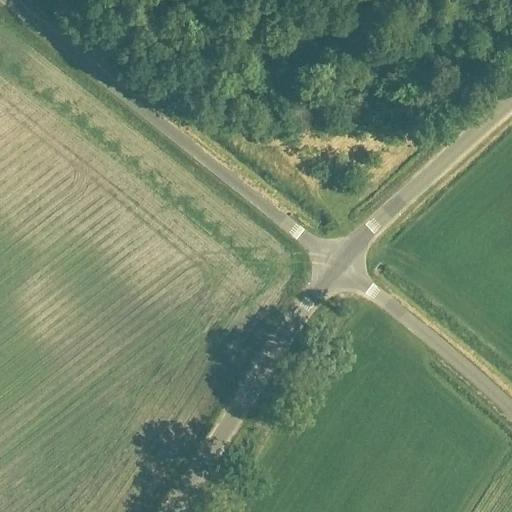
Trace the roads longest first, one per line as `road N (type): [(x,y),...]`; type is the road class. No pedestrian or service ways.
road 1 (unclassified): [(334,264),(10,0)]
road 2 (unclassified): [(172,511),(334,264)]
road 3 (unclassified): [(334,264),(511,104)]
road 4 (unclassified): [(511,411),(334,264)]
